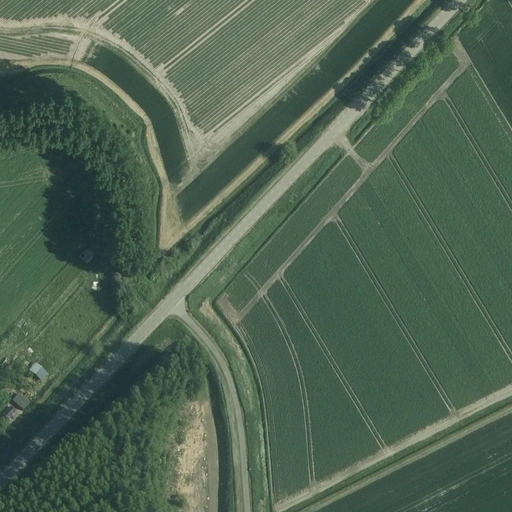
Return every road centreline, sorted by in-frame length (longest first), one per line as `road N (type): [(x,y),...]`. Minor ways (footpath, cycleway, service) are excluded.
road 1 (tertiary): [(172,302),(459,0)]
road 2 (tertiary): [(0,480),(172,302)]
road 3 (unclassified): [(247,511),(232,397),(172,302)]
